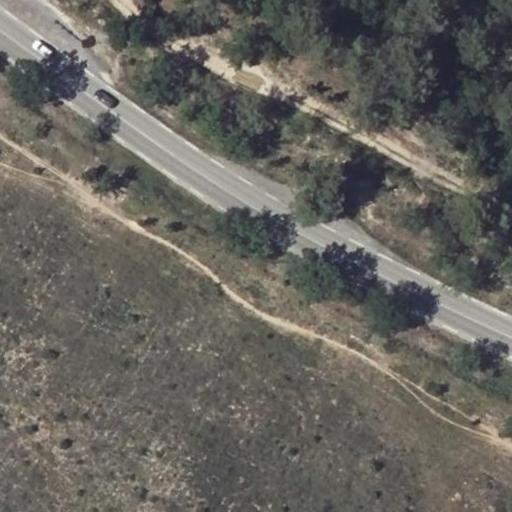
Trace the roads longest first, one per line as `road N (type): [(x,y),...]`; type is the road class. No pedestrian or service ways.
road 1 (primary): [(0,30),(318,252),(511,340)]
road 2 (track): [(118,0),(163,38),(511,215)]
